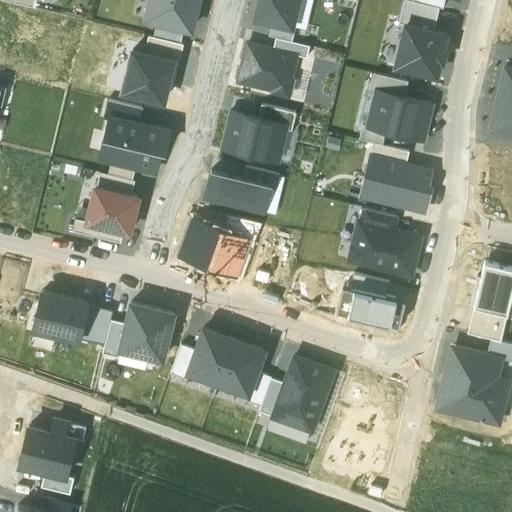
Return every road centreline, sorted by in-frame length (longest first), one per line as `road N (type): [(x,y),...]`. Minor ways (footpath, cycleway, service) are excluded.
road 1 (residential): [(152,279),(413,364),(452,221)]
road 2 (track): [(386,511),(107,411)]
road 3 (residential): [(152,279),(163,216),(199,137),(232,0)]
road 4 (residential): [(452,221),(458,103),(485,0)]
road 5 (residential): [(0,241),(152,279)]
